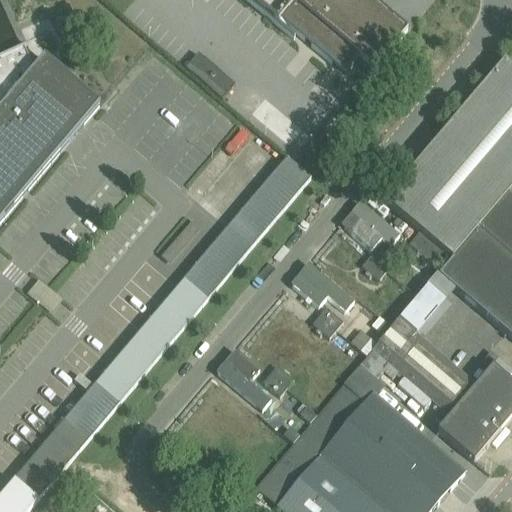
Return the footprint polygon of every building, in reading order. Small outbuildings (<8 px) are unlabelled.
[(358,61),(374,74),(407,34),(367,0),(243,0),(277,29),(281,24),(344,77),(358,61)] [(34,73),(24,52),(29,49),(28,47),(0,60),(0,225),(100,108),(44,62),(34,73)] [(419,237),(409,249),(433,268),(419,284),(428,291),(429,292),(439,280),(510,196),(511,193),(511,70),(504,64),(383,206),(419,237)] [(511,197),(510,196),(439,280),(455,294),(511,342),(511,197)] [(398,242),(360,212),(348,227),(386,258),(398,242)] [(375,254),(370,260),(386,274),(391,268),(375,254)] [(379,283),(384,276),(386,274),(370,260),(362,269),(379,283)] [(354,305),(312,267),(298,283),(339,321),(354,305)] [(429,292),(428,291),(400,324),(360,369),(377,383),(383,376),(392,383),(398,376),(427,401),(443,414),(435,423),(442,429),(437,436),(474,466),(511,420),(511,387),(492,371),(476,390),(461,377),(417,339),(455,294),(439,280),(429,292)] [(182,285),(93,389),(118,410),(206,305),(182,285)] [(367,361),(286,291),(253,331),(334,400),(367,361)] [(326,312),(320,320),(336,334),(343,327),(326,312)] [(231,363),(218,379),(265,416),(277,400),(231,363)] [(257,493),(277,510),(278,511),(435,511),(465,477),(375,401),(385,389),(360,369),(257,493)] [(277,370),(271,378),(287,391),(293,384),(277,370)] [(264,386),(280,399),(287,391),(271,378),(264,386)] [(294,448),(211,379),(169,428),(251,499),(294,448)] [(310,428),(317,420),(306,411),(300,419),(310,428)] [(293,446),(299,439),(289,430),(282,437),(293,446)] [(12,485),(0,499),(0,511),(31,511),(37,506),(12,485)]
